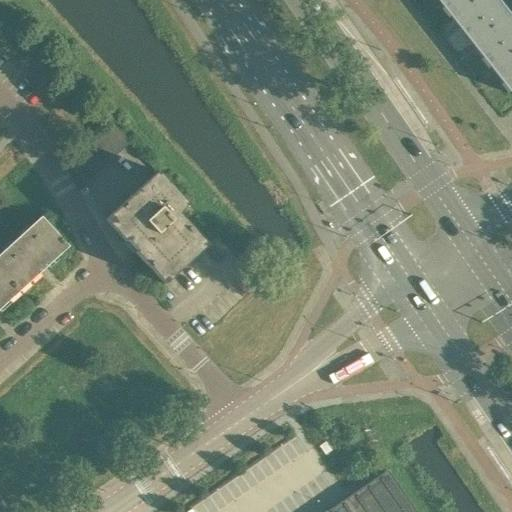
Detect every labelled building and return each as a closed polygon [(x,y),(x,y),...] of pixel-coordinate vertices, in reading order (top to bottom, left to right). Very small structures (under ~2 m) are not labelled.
[(511,17),(500,2),(498,0),(435,0),(510,95),(511,93),(511,17)] [(114,125),(105,133),(121,151),(130,143),(114,125)] [(105,133),(96,141),(112,159),(121,151),(105,133)] [(96,141),(87,149),(103,167),(112,159),(96,141)] [(87,149),(78,157),(94,175),(103,167),(87,149)] [(85,184),(86,183),(94,175),(78,157),(69,166),(85,184)] [(157,172),(104,220),(124,242),(126,241),(136,251),(134,253),(163,285),(206,245),(178,214),(187,205),(157,172)] [(40,217),(16,239),(43,269),(68,247),(40,217)] [(16,239),(0,253),(0,271),(19,292),(43,269),(16,239)] [(0,271),(0,308),(19,292),(0,271)] [(412,511),(385,472),(325,511),(412,511)]
